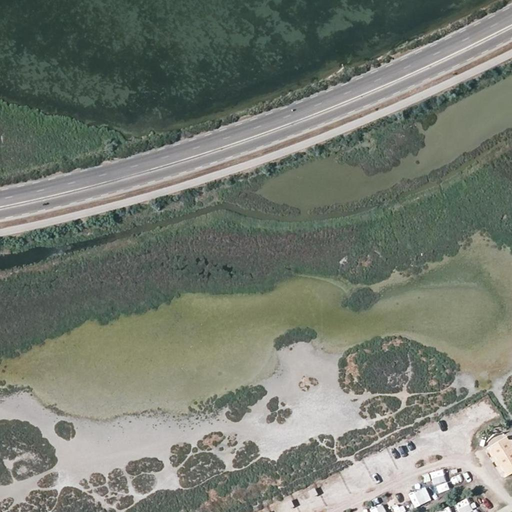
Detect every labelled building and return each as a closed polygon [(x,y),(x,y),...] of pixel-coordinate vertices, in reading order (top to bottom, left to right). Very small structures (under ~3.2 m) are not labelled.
[(465,409),(456,415),(463,426),(472,420),(465,409)] [(434,426),(439,436),(451,430),(445,420),(434,426)] [(511,477),(511,475),(511,448),(504,454),(502,451),(497,455),(511,477)] [(430,474),(435,487),(449,481),(444,469),(430,474)] [(352,470),(344,473),(346,480),(355,477),(352,470)] [(393,499),(395,507),(403,504),(401,496),(393,499)] [(468,497),(453,505),(457,511),(473,511),(472,509),(474,508),(468,497)]
